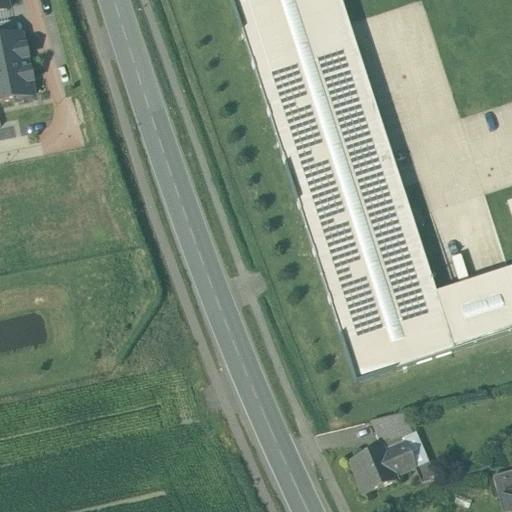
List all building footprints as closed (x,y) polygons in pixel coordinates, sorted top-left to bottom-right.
[(434,296),(337,0),(230,0),(355,384),(511,333),(511,277),(510,271),(434,296)] [(0,24),(0,39),(17,36),(15,22),(7,23),(0,24)] [(0,39),(0,65),(25,60),(26,60),(24,47),(22,48),(20,36),(17,36),(0,39)] [(25,60),(0,65),(0,103),(32,97),(29,84),(31,83),(29,71),(27,71),(25,60)] [(401,415),(368,423),(378,445),(384,443),(386,446),(410,436),(401,415)] [(380,449),(348,463),(362,496),(395,482),(393,479),(413,470),(414,470),(408,455),(403,444),(382,453),(380,449)] [(433,481),(420,450),(408,455),(414,470),(413,470),(419,485),(433,481)] [(511,473),(493,479),(497,496),(511,492),(511,473)]
